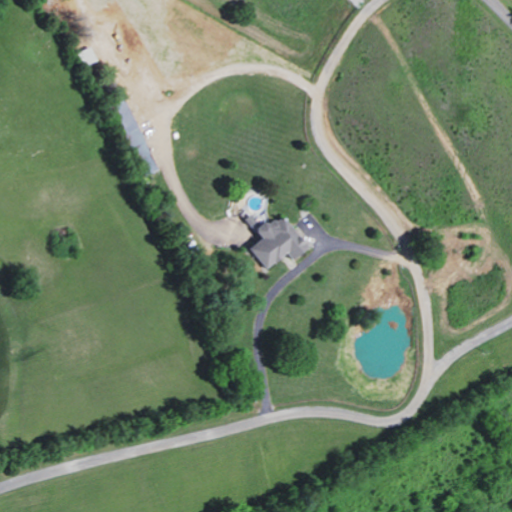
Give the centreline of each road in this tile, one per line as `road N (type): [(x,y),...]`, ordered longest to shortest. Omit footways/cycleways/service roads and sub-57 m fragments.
road 1 (residential): [(490,0),(378,5),(320,100),(324,144),(391,222),(415,266),(429,333),(421,401)]
road 2 (residential): [(0,490),(291,416),(391,422),(421,401)]
road 3 (residential): [(421,401),(459,355),(511,323)]
